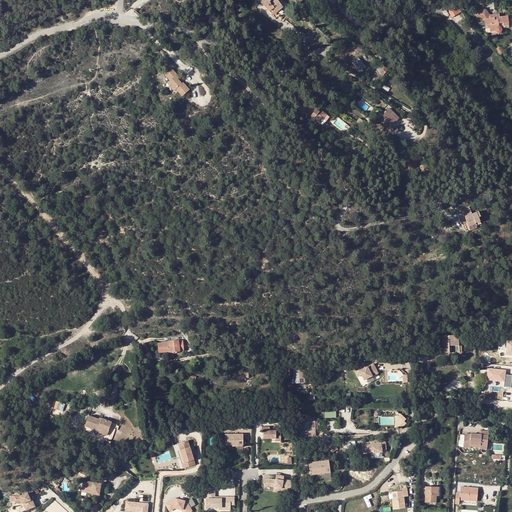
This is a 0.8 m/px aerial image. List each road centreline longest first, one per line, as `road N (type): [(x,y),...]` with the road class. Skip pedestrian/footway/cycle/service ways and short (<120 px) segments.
road 1 (unclassified): [(469,0),(289,58),(120,18)]
road 2 (residential): [(511,419),(422,416),(395,463),(365,490),(296,502),(289,511)]
road 3 (track): [(105,299),(92,273),(0,174)]
